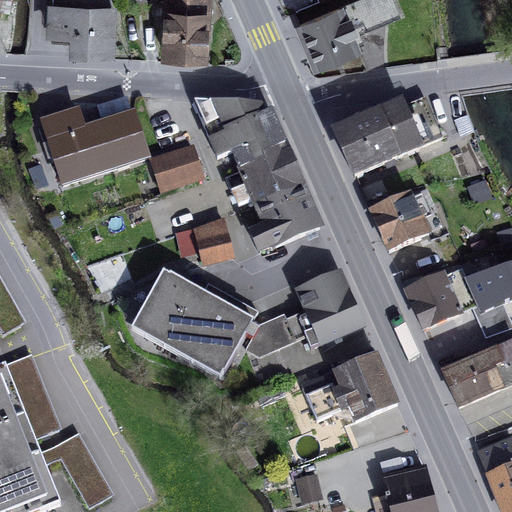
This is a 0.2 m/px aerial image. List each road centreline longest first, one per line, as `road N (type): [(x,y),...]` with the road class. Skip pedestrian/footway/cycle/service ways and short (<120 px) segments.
road 1 (primary): [(475,511),(296,108)]
road 2 (unclassified): [(143,498),(0,233)]
road 3 (residential): [(0,76),(245,89),(283,79)]
road 4 (residential): [(296,108),(511,70)]
